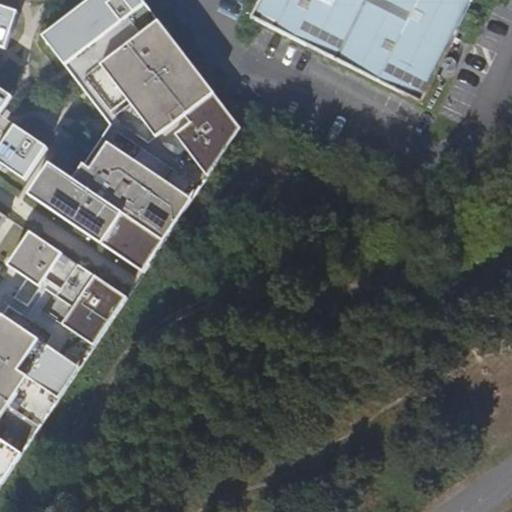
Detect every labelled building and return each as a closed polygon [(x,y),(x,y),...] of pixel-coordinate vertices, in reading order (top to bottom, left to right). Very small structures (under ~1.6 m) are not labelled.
[(140,0),(91,0),(42,37),(111,127),(74,182),(50,166),(31,196),(144,274),(241,126),(140,0)] [(255,0),(245,22),(419,107),(421,102),(453,116),(477,67),(445,52),(470,0),(255,0)] [(0,6),(0,46),(5,48),(17,12),(0,6)] [(0,88),(0,113),(12,97),(0,88)] [(46,148),(14,126),(0,147),(0,164),(24,180),(46,148)] [(125,299),(31,237),(10,267),(28,279),(4,315),(0,312),(0,482),(1,483),(125,299)]
